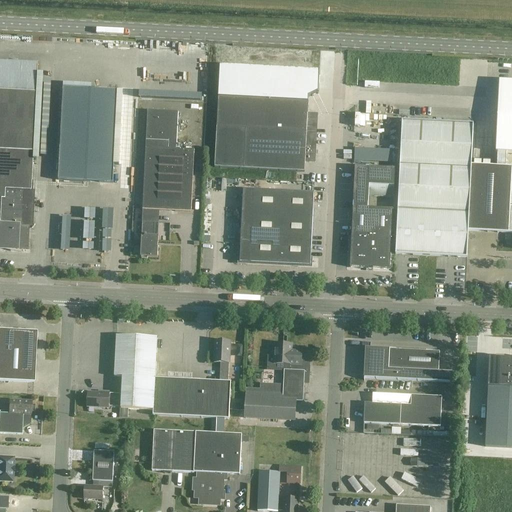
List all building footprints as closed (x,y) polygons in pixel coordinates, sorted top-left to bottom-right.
[(511,81),(499,81),(496,152),(497,152),(497,167),(505,168),(506,153),(511,153),(511,81)] [(63,89),(59,168),(59,181),(114,184),(118,91),(63,89)] [(0,248),(28,250),(29,226),(32,226),(34,191),(31,191),(35,93),(0,91),(0,248)] [(315,163),(318,114),(308,114),(308,102),(218,98),(215,168),(227,168),(304,173),(305,168),(305,162),(315,163)] [(145,168),(143,211),(142,223),(140,258),(142,258),(142,259),(148,260),(148,258),(158,259),(159,237),(154,237),(154,223),(153,223),(154,212),(191,213),(193,168),(194,150),(176,149),(178,113),(147,111),(145,168)] [(360,116),(361,125),(370,125),(369,116),(360,116)] [(511,167),(505,168),(497,167),(471,166),(473,125),(402,122),(398,212),(397,225),(396,255),(467,258),(468,232),(511,233),(511,167)] [(393,225),(393,212),(393,210),(368,209),(369,197),(394,198),(395,169),(355,167),(350,268),(390,270),(393,225)] [(314,194),(243,190),(241,247),(240,258),(245,263),(310,266),(311,250),(314,194)] [(37,332),(0,330),(0,371),(34,373),(37,332)] [(166,380),(156,379),(158,338),(117,336),(115,377),(123,378),(122,395),(119,395),(120,394),(109,393),(110,392),(102,392),(102,393),(88,392),(87,408),(109,409),(109,408),(121,408),(121,409),(154,411),(153,416),(164,417),(166,380)] [(220,383),(166,380),(164,417),(229,420),(231,383),(228,383),(229,364),(230,364),(231,342),(215,341),(214,363),(221,364),(220,383)] [(303,402),(304,383),(307,383),(308,365),(302,365),(302,352),(291,352),(292,345),(276,344),(275,358),(269,357),(268,370),(284,371),(283,395),(246,393),(245,419),(295,421),(296,402),(303,402)] [(453,373),(439,372),(440,352),(375,349),(375,351),(367,358),(365,358),(364,379),(453,383),(453,373)] [(488,388),(485,448),(511,448),(511,358),(504,358),(504,357),(502,357),(502,358),(498,358),(498,357),(496,357),(496,358),(489,357),(488,388)] [(0,381),(34,383),(34,373),(0,371),(0,381)] [(372,390),(372,400),(410,400),(411,390),(372,390)] [(411,406),(401,406),(365,404),(364,424),(441,428),(442,398),(411,396),(411,406)] [(0,433),(22,435),(22,424),(30,424),(31,412),(34,412),(35,405),(31,405),(31,402),(9,401),(9,414),(0,413),(0,433)] [(242,436),(175,432),(154,431),(152,472),(194,474),(194,473),(197,473),(227,475),(240,475),(242,436)] [(100,488),(85,487),(84,499),(103,500),(103,488),(112,488),(112,482),(113,482),(114,452),(94,451),(93,482),(100,482),(100,488)] [(0,483),(12,484),(13,459),(0,458),(0,483)] [(415,474),(425,475),(426,463),(416,462),(415,474)] [(300,468),(288,468),(288,484),(300,484),(300,468)] [(283,511),(297,511),(298,499),(284,498),(284,500),(279,500),(280,474),(280,473),(259,472),(259,473),(260,473),(258,511),(257,511),(278,511),(283,511)] [(227,475),(197,473),(197,480),(194,479),(193,491),(195,491),(195,499),(203,499),(202,505),(220,506),(220,500),(224,500),(225,492),(221,492),(222,488),(223,488),(224,481),(226,481),(227,475)] [(69,508),(83,508),(83,495),(69,495),(69,508)]
